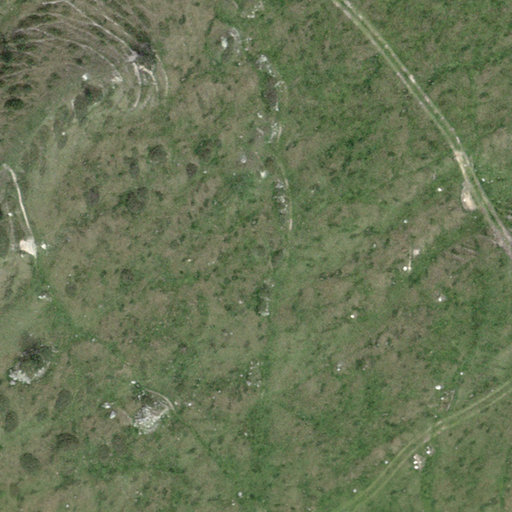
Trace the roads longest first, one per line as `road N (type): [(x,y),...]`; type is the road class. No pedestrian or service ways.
road 1 (track): [(338,0),(391,55),(511,247)]
road 2 (track): [(338,511),(363,498),(415,439),(511,386)]
